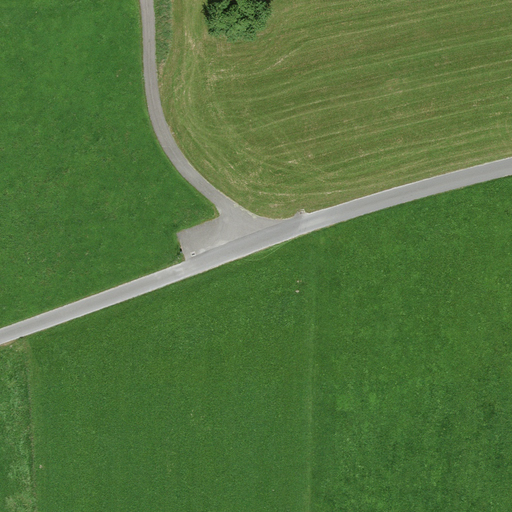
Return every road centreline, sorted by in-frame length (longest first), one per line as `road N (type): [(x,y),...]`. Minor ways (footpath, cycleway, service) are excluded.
road 1 (track): [(0,337),(270,237)]
road 2 (track): [(144,0),(157,121),(186,170),(270,237)]
road 3 (unclassified): [(270,237),(511,164)]
